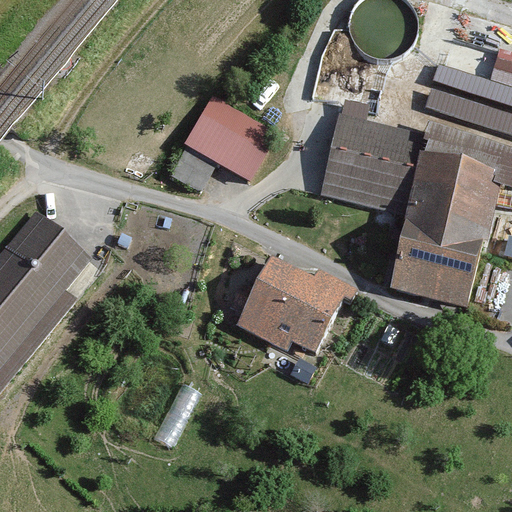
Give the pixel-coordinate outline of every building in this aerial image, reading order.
[(403,49),(412,7),(377,0),(359,0),(352,33),(372,38),(371,43),(403,49)] [(511,64),(497,60),(491,81),(438,67),(425,116),(511,139),(511,64)] [(279,141),(215,106),(192,150),(255,188),(279,141)] [(424,140),(341,120),(319,200),(409,221),(395,292),(472,313),(504,181),(419,159),(424,140)] [(40,225),(0,270),(0,405),(78,310),(62,299),(88,265),(40,225)] [(503,262),(511,263),(511,244),(505,244),(503,262)] [(315,283),(275,263),(243,328),(286,352),(292,343),(318,357),(343,303),(352,307),(356,297),(319,275),(315,283)]
